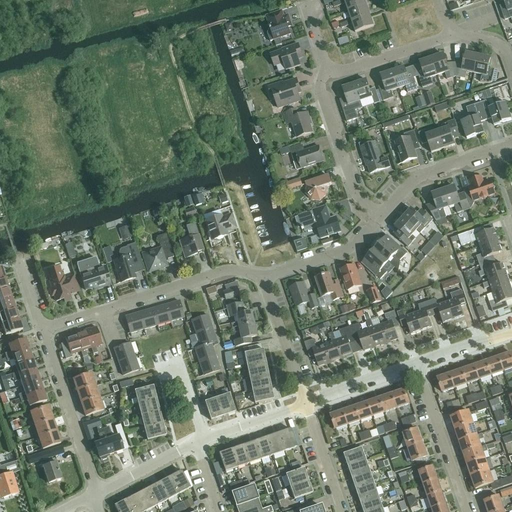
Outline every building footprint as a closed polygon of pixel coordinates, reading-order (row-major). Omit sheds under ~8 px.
[(348,0),(345,1),(345,4),(348,12),(366,6),(364,0),(348,0)] [(511,0),(503,0),(505,5),(500,6),(504,20),(511,17),(511,0)] [(457,2),(448,5),(451,11),(459,9),(457,2)] [(351,20),(345,22),(347,26),(352,24),(352,22),(370,16),(366,6),(348,12),(351,20)] [(291,23),(288,15),(284,17),(282,11),(266,17),(270,29),(267,34),(270,42),(291,35),(287,25),(291,23)] [(352,22),(352,24),(355,33),(373,27),(370,16),(352,22)] [(286,71),(300,66),(296,55),(301,53),(298,44),(281,50),(282,51),(270,55),(274,67),(283,64),(286,71)] [(474,73),(478,55),(465,53),(463,62),(455,63),(455,76),(464,78),(466,71),(474,73)] [(455,76),(455,63),(446,63),(443,54),(431,58),(436,75),(444,72),(446,80),(455,76)] [(478,55),(474,73),(481,74),(480,81),(491,84),(493,72),(487,71),(490,58),(478,55)] [(436,75),(431,58),(419,62),(423,74),(418,76),(422,88),(431,84),(429,77),(436,75)] [(392,71),(398,88),(405,86),(407,93),(418,89),(414,77),(408,79),(404,67),(392,71)] [(398,88),(392,71),(380,75),(384,87),(379,89),(383,101),(393,97),(391,91),(398,88)] [(301,93),(296,80),(282,85),(281,83),(268,88),(271,94),(275,92),(280,108),(300,101),(298,94),(301,93)] [(354,84),(360,101),(371,97),(373,104),(379,102),(375,90),(370,92),(366,80),(354,84)] [(360,101),(354,84),(342,88),(346,98),(346,100),(340,102),(344,114),(347,122),(358,118),(355,111),(362,108),(360,101)] [(484,100),(492,97),(489,90),(482,93),(484,100)] [(430,93),(424,95),(426,103),(433,101),(430,93)] [(473,96),(475,101),(483,99),(481,93),(473,96)] [(419,108),(425,106),(423,97),(416,99),(418,107),(419,108)] [(480,103),(486,120),(491,118),(494,125),(511,119),(505,102),(488,108),(486,101),(480,103)] [(486,120),(480,103),(466,107),(470,118),(461,121),(466,139),(484,133),(480,122),(486,120)] [(292,123),(297,138),(312,133),(308,121),(310,120),(307,113),(298,116),(296,110),(284,114),(287,124),(292,123)] [(413,123),(419,121),(417,114),(411,116),(413,123)] [(408,116),(393,121),(394,125),(409,120),(408,116)] [(444,129),(437,131),(443,149),(455,145),(452,137),(459,135),(454,120),(442,124),(444,129)] [(443,149),(437,131),(430,133),(429,129),(418,133),(422,145),(428,143),(431,153),(443,149)] [(395,142),(402,163),(417,158),(413,146),(418,144),(414,131),(404,134),(405,139),(395,142)] [(301,169),(323,162),(318,146),(304,151),(302,145),(289,149),(294,162),(298,161),(301,169)] [(370,174),(384,169),(389,167),(387,158),(381,160),(378,150),(372,152),(370,146),(361,149),(365,162),(366,162),(370,174)] [(306,184),(307,187),(306,194),(312,200),(320,201),(326,195),(327,187),(332,185),(328,176),(306,184)] [(474,201),(494,194),(490,181),(483,183),(481,177),(470,181),(472,187),(469,188),(469,189),(464,191),(465,196),(470,209),(471,209),(474,202),(474,201)] [(302,187),(300,179),(287,183),(289,191),(302,187)] [(443,190),(449,207),(454,205),(457,213),(470,209),(465,196),(458,198),(454,187),(443,190)] [(449,207),(443,190),(432,194),(436,206),(428,208),(436,221),(446,217),(443,209),(449,207)] [(196,210),(204,206),(200,196),(192,200),(196,210)] [(321,239),(341,232),(336,217),(330,219),(326,206),(313,211),(313,212),(297,217),(302,229),(316,224),(321,239)] [(193,209),(184,212),(186,218),(195,216),(193,209)] [(426,210),(424,212),(423,211),(419,216),(411,209),(403,218),(417,230),(422,225),(425,228),(433,220),(430,218),(431,216),(426,210)] [(235,229),(231,216),(221,219),(221,217),(205,222),(209,233),(211,232),(214,240),(227,236),(226,232),(235,229)] [(417,230),(403,218),(394,227),(402,234),(398,239),(408,247),(415,239),(412,236),(417,230)] [(179,241),(185,259),(197,255),(196,253),(203,250),(195,223),(186,226),(190,238),(179,241)] [(122,240),(131,237),(128,226),(118,229),(122,240)] [(480,247),(498,241),(494,229),(484,232),(483,227),(458,236),(461,246),(471,242),(477,240),(480,247)] [(142,254),(148,273),(167,267),(165,260),(173,257),(166,234),(157,237),(160,248),(142,254)] [(374,249),(388,262),(398,271),(400,261),(407,253),(393,241),(387,235),(382,241),(374,249)] [(429,246),(434,250),(443,241),(438,236),(429,246)] [(304,240),(294,243),(298,252),(298,253),(307,250),(304,240)] [(480,267),(494,261),(492,256),(502,252),(498,241),(480,247),(482,254),(476,256),(480,267)] [(114,261),(120,283),(136,278),(132,267),(142,264),(135,243),(126,246),(127,248),(122,250),(120,251),(120,253),(122,259),(114,261)] [(383,268),(388,262),(374,249),(367,258),(373,264),(369,269),(380,280),(387,272),(383,268)] [(83,284),(85,290),(97,286),(98,289),(105,287),(104,284),(110,282),(105,267),(100,269),(96,259),(77,265),(83,284)] [(496,266),(494,261),(480,267),(481,271),(478,272),(480,277),(486,275),(489,281),(507,275),(503,264),(496,266)] [(361,286),(355,266),(341,271),(347,291),(361,286)] [(329,275),(316,279),(322,298),(331,295),(333,301),(343,298),(339,285),(333,287),(329,275)] [(493,293),(511,287),(507,275),(489,281),(482,283),(484,288),(490,286),(493,293)] [(79,291),(74,276),(64,279),(64,277),(49,282),(52,290),(50,290),(52,297),(54,296),(56,302),(64,299),(65,303),(71,300),(69,294),(79,291)] [(0,291),(9,288),(5,278),(0,279),(0,291)] [(442,286),(445,292),(461,286),(458,280),(442,286)] [(304,304),(308,303),(311,310),(320,307),(315,294),(309,297),(304,283),(290,288),(297,307),(301,317),(308,315),(304,304)] [(511,290),(511,287),(493,293),(487,295),(492,312),(507,307),(505,302),(511,299),(511,290)] [(0,302),(12,299),(9,288),(0,291),(0,302)] [(226,292),(223,293),(225,300),(239,295),(237,288),(226,292)] [(381,301),(376,288),(367,292),(372,304),(381,301)] [(447,302),(453,320),(464,316),(460,307),(466,305),(461,290),(450,294),(452,300),(447,302)] [(0,314),(15,309),(12,299),(0,302),(0,314)] [(434,300),(429,301),(434,315),(439,313),(443,324),(453,320),(447,302),(437,306),(436,301),(434,300)] [(166,305),(171,322),(184,318),(179,301),(166,305)] [(434,315),(429,301),(418,305),(420,312),(415,313),(421,331),(432,327),(428,317),(434,315)] [(231,329),(253,324),(251,312),(244,313),(242,303),(226,307),(227,312),(228,317),(235,315),(236,323),(230,324),(231,329)] [(171,322),(166,305),(152,309),(157,326),(171,322)] [(343,315),(349,312),(346,305),(340,307),(343,315)] [(15,309),(0,314),(0,319),(0,321),(0,320),(0,325),(19,319),(15,309)] [(138,313),(143,330),(157,326),(152,309),(138,313)] [(380,325),(386,343),(398,339),(394,328),(400,326),(394,311),(384,315),(386,319),(388,322),(380,325)] [(421,331),(415,313),(405,317),(404,312),(402,311),(397,313),(402,327),(407,325),(411,335),(421,331)] [(143,330),(138,313),(125,317),(130,334),(143,330)] [(368,329),(369,329),(375,347),(386,343),(380,325),(372,328),(371,325),(372,324),(370,320),(369,316),(369,314),(364,315),(365,318),(366,321),(365,322),(368,329)] [(195,334),(212,328),(208,315),(191,321),(195,334)] [(5,335),(22,330),(19,319),(0,325),(0,329),(3,329),(5,335)] [(256,336),(253,324),(231,329),(220,331),(221,334),(232,332),(232,334),(239,333),(240,339),(233,341),(235,347),(251,343),(249,338),(256,336)] [(369,329),(368,329),(361,332),(360,329),(360,328),(359,324),(349,327),(354,342),(360,340),(364,351),(375,347),(369,329)] [(102,344),(96,327),(86,331),(91,348),(93,354),(97,353),(95,347),(102,344)] [(335,341),(342,359),(353,355),(349,344),(354,342),(349,327),(339,331),(341,335),(342,335),(343,338),(335,341)] [(212,328),(195,334),(200,347),(205,345),(205,346),(211,344),(217,342),(212,328)] [(86,331),(75,334),(81,351),(83,357),(87,356),(85,350),(91,348),(86,331)] [(342,359),(335,341),(333,333),(328,335),(329,339),(330,338),(332,342),(324,345),(330,363),(342,359)] [(65,357),(66,359),(72,357),(71,354),(81,351),(75,334),(65,337),(66,342),(61,344),(63,351),(65,357)] [(6,357),(29,350),(26,339),(9,345),(11,351),(5,354),(6,357)] [(330,363),(324,345),(316,348),(315,344),(316,344),(314,339),(305,343),(310,358),(315,356),(319,367),(330,363)] [(225,350),(233,348),(231,342),(223,343),(225,350)] [(118,362),(134,357),(130,343),(113,349),(118,362)] [(199,363),(215,357),(211,344),(205,346),(205,345),(200,347),(194,349),(199,363)] [(16,366),(33,360),(29,350),(6,357),(7,361),(14,359),(16,366)] [(246,367),(265,363),(262,350),(244,354),(246,367)] [(499,357),(504,371),(511,368),(511,354),(511,353),(499,357)] [(134,357),(118,362),(122,376),(139,370),(134,357)] [(215,357),(199,363),(203,376),(220,371),(215,357)] [(492,376),(504,371),(499,357),(487,362),(492,376)] [(13,378),(36,370),(33,360),(16,366),(18,372),(12,374),(13,378)] [(492,376),(487,362),(475,366),(480,380),(492,376)] [(265,363),(246,367),(249,380),(268,376),(265,363)] [(467,384),(480,380),(475,366),(462,370),(467,384)] [(22,386),(40,380),(36,370),(13,378),(14,382),(20,380),(22,386)] [(467,384),(462,370),(450,374),(455,388),(467,384)] [(77,392),(95,386),(91,374),(73,380),(77,392)] [(443,392),(455,388),(450,374),(438,379),(443,392)] [(268,376),(249,380),(251,392),(270,388),(268,376)] [(224,377),(218,379),(221,387),(227,386),(224,377)] [(40,380),(22,386),(25,392),(19,394),(20,398),(43,391),(40,380)] [(120,389),(121,389),(133,386),(132,380),(119,383),(120,389)] [(95,386),(77,392),(81,404),(99,398),(95,386)] [(137,404),(156,399),(152,387),(134,392),(137,404)] [(490,389),(493,397),(498,395),(496,387),(490,389)] [(270,388),(251,392),(254,403),(272,400),(270,388)] [(405,390),(393,394),(398,408),(410,404),(409,402),(410,402),(410,401),(409,401),(405,390)] [(43,391),(20,398),(21,402),(27,400),(29,407),(47,401),(43,391)] [(471,395),(474,403),(479,401),(476,393),(471,395)] [(216,398),(222,417),(234,413),(229,394),(216,398)] [(380,398),(385,412),(398,408),(393,394),(380,398)] [(466,397),(468,405),(474,403),(471,395),(466,397)] [(99,398),(81,404),(85,416),(103,410),(99,398)] [(208,415),(210,421),(222,417),(216,398),(204,402),(208,414),(208,415)] [(368,403),(373,417),(385,412),(380,398),(368,403)] [(137,404),(140,416),(159,412),(156,399),(137,404)] [(446,404),(449,412),(454,410),(452,402),(446,404)] [(476,406),(478,412),(489,408),(487,402),(476,406)] [(356,407),(360,421),(373,417),(368,403),(356,407)] [(31,413),(35,425),(53,419),(49,407),(31,413)] [(343,411),(348,425),(360,421),(356,407),(343,411)] [(495,418),(497,423),(505,420),(503,415),(501,409),(494,412),(495,418)] [(336,429),(348,425),(343,411),(331,415),(336,429)] [(159,412),(140,416),(143,428),(162,424),(159,412)] [(456,430),(473,424),(469,412),(451,418),(456,430)] [(408,417),(411,425),(416,423),(413,415),(408,417)] [(35,425),(39,437),(57,432),(53,419),(35,425)] [(97,431),(103,430),(99,419),(94,421),(96,427),(97,431)] [(18,420),(14,421),(12,422),(15,430),(21,428),(18,420)] [(494,421),(488,423),(490,431),(497,429),(494,421)] [(162,424),(143,428),(146,441),(165,436),(162,424)] [(392,432),(389,424),(383,426),(386,434),(392,432)] [(473,424),(456,430),(460,442),(477,436),(473,424)] [(103,430),(111,454),(123,451),(118,436),(111,439),(108,428),(103,430)] [(278,433),(284,452),(296,448),(290,429),(278,433)] [(94,444),(99,458),(100,458),(101,459),(102,459),(104,459),(106,458),(105,456),(111,454),(103,430),(97,431),(101,442),(94,444)] [(364,432),(367,440),(372,438),(370,430),(364,432)] [(408,448),(423,443),(418,430),(403,435),(408,448)] [(57,432),(39,437),(43,449),(60,443),(57,432)] [(367,440),(364,432),(359,434),(362,442),(367,440)] [(284,452),(278,433),(266,438),(272,456),(284,452)] [(511,442),(511,435),(503,439),(505,445),(511,442)] [(477,436),(460,442),(464,454),(481,447),(477,436)] [(272,456),(266,438),(254,442),(260,460),(272,456)] [(342,449),(348,446),(345,439),(339,441),(342,449)] [(242,446),(248,464),(260,460),(254,442),(242,446)] [(423,443),(408,448),(413,462),(428,456),(423,443)] [(248,464),(242,446),(230,450),(237,468),(248,464)] [(51,458),(64,453),(62,447),(49,451),(48,451),(27,458),(29,464),(51,456),(51,458)] [(485,459),(482,450),(481,447),(464,454),(468,465),(485,459)] [(349,467),(367,461),(363,449),(345,455),(349,467)] [(237,468),(230,450),(218,454),(224,472),(232,469),(233,473),(238,471),(237,468)] [(391,460),(399,457),(397,452),(389,455),(391,460)] [(485,459),(468,465),(472,477),(489,471),(485,459)] [(367,461),(349,467),(353,479),(371,473),(367,461)] [(389,467),(387,461),(380,463),(382,469),(389,467)] [(50,465),(43,468),(48,483),(61,479),(56,463),(50,465)] [(17,494),(10,474),(4,476),(1,466),(0,466),(0,496),(1,499),(17,494)] [(424,484),(438,480),(433,467),(419,472),(424,484)] [(270,469),(264,470),(267,478),(275,475),(273,469),(270,470),(270,469)] [(289,488),(308,481),(304,469),(285,475),(289,488)] [(169,477),(178,494),(189,488),(192,487),(187,471),(181,473),(181,471),(169,477)] [(489,471),(472,477),(476,489),(494,483),(489,471)] [(399,474),(402,484),(410,482),(408,476),(407,476),(406,472),(399,474)] [(357,491),(375,485),(371,473),(353,479),(357,491)] [(503,487),(511,484),(511,476),(501,480),(503,487)] [(158,483),(167,500),(178,494),(169,477),(158,483)] [(428,497),(442,492),(438,480),(424,484),(428,497)] [(241,481),(229,485),(231,491),(243,486),(241,481)] [(267,495),(272,493),(268,481),(263,483),(267,495)] [(308,481),(289,488),(294,500),(312,493),(308,481)] [(377,486),(379,494),(393,490),(391,481),(377,486)] [(147,489),(156,506),(167,500),(158,483),(147,489)] [(361,503),(379,496),(375,485),(357,491),(361,503)] [(252,486),(232,494),(236,505),(257,498),(252,486)] [(136,495),(145,511),(156,506),(147,489),(136,495)] [(503,498),(511,495),(511,489),(501,493),(503,498)] [(277,498),(278,501),(284,499),(282,491),(276,493),(277,498)] [(432,509),(446,504),(442,492),(428,497),(432,509)] [(125,500),(131,511),(145,511),(136,495),(125,500)] [(364,511),(372,511),(383,508),(379,496),(361,503),(364,511)] [(409,504),(417,501),(415,496),(407,498),(409,504)] [(488,511),(498,511),(504,510),(500,496),(485,502),(488,511)] [(186,509),(194,505),(190,498),(182,502),(186,509)] [(261,510),(257,498),(236,505),(238,511),(271,511),(272,511),(278,509),(276,505),(270,507),(261,510)] [(131,511),(125,500),(114,506),(116,511),(131,511)] [(402,511),(407,510),(404,501),(399,503),(402,511)] [(409,504),(410,509),(418,506),(417,501),(409,504)]
